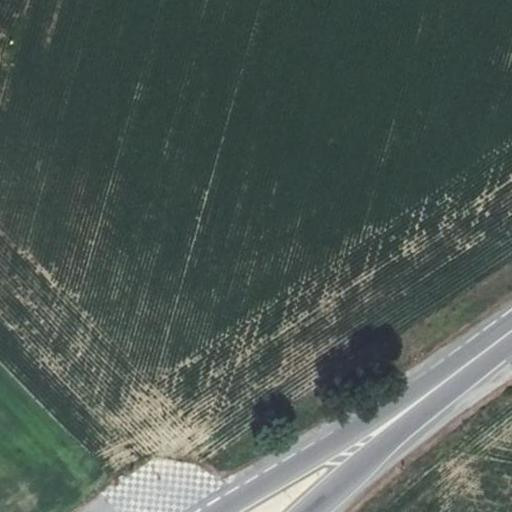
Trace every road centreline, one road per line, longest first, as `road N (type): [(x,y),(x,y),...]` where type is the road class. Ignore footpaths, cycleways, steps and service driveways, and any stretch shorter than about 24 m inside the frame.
road 1 (secondary): [(386,427),(221,511)]
road 2 (secondary): [(386,427),(511,330)]
road 3 (secondary): [(301,511),(386,427)]
